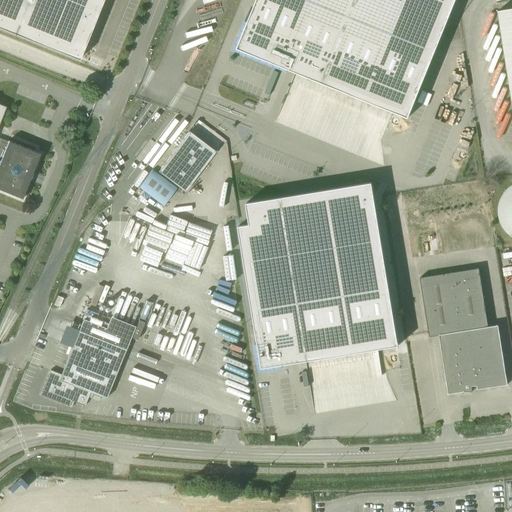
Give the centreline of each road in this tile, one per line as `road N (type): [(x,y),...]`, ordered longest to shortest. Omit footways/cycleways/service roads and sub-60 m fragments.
road 1 (tertiary): [(0,446),(39,434),(188,451),(320,454),(511,440)]
road 2 (unclassified): [(15,367),(159,0)]
road 3 (unknown): [(11,223),(38,203),(72,96)]
